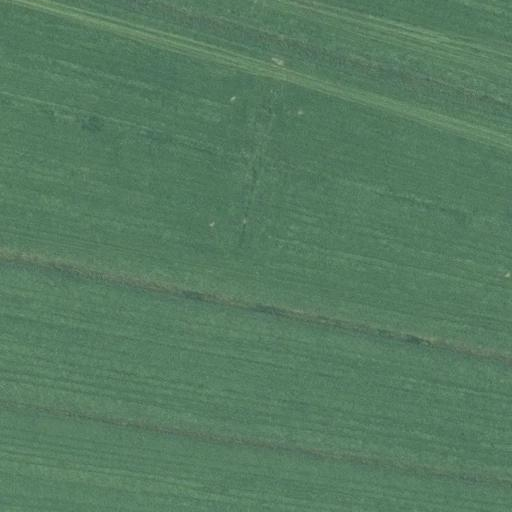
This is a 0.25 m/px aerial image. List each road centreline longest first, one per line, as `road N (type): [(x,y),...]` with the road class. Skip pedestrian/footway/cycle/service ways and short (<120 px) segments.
road 1 (tertiary): [(137,414),(244,97),(0,32)]
road 2 (unclassified): [(137,414),(165,451),(277,511)]
road 3 (tertiary): [(0,420),(137,414)]
